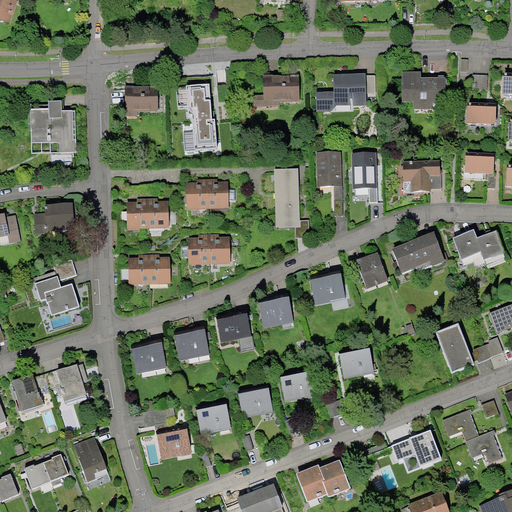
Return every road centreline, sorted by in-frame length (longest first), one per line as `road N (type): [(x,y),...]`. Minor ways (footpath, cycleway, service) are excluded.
road 1 (residential): [(511,216),(433,213),(396,221),(106,334)]
road 2 (residential): [(511,376),(157,511)]
road 3 (residential): [(307,50),(92,67)]
road 4 (residential): [(511,51),(307,50)]
road 5 (residential): [(106,334),(117,427),(144,511)]
road 6 (residential): [(99,186),(106,334)]
